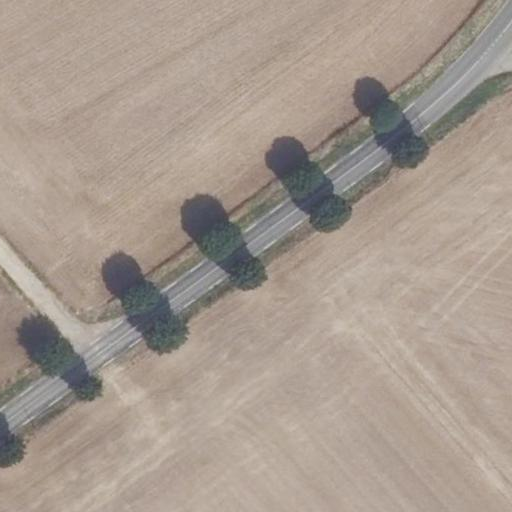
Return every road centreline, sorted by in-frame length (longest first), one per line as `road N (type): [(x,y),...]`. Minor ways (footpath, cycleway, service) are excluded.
road 1 (tertiary): [(511,22),(387,145),(0,425)]
road 2 (track): [(92,357),(0,250)]
